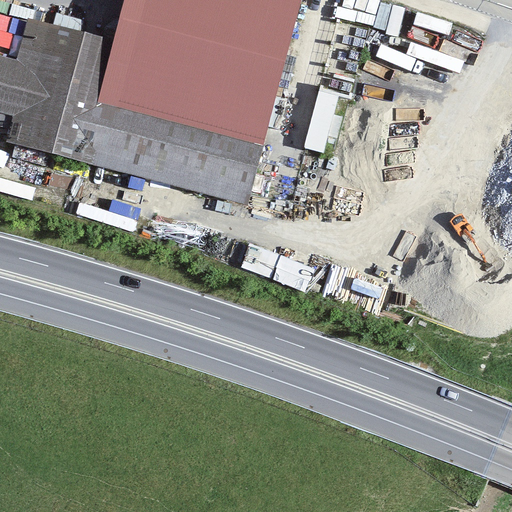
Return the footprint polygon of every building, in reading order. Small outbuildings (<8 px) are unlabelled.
[(310,0),(134,0),(125,42),(109,106),(274,147),(310,0)] [(382,0),(380,0),(375,26),(401,31),(407,5),(382,0)] [(26,59),(0,52),(0,112),(12,116),(5,141),(94,163),(260,204),(274,147),(109,106),(125,42),(36,20),(26,59)] [(327,151),(344,91),(322,85),(306,146),(327,151)] [(309,290),(318,266),(253,241),(244,265),(309,290)]
